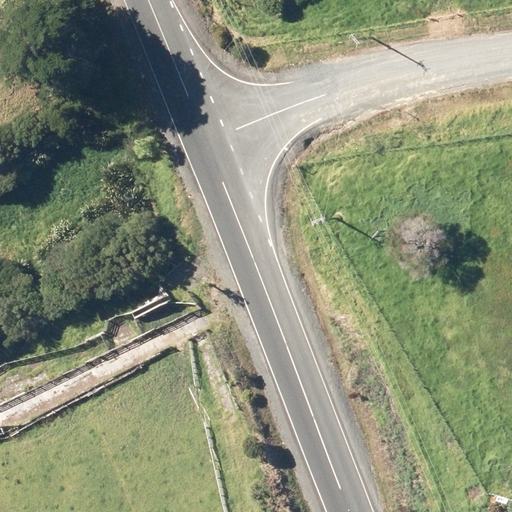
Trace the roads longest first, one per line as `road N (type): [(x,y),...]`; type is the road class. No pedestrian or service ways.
road 1 (secondary): [(205,90),(353,511)]
road 2 (unclassified): [(205,90),(511,52)]
